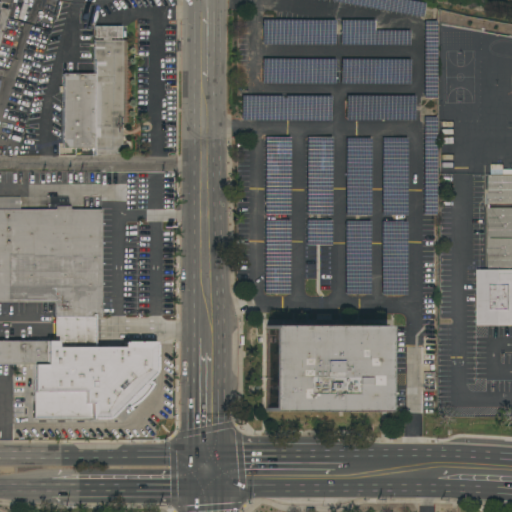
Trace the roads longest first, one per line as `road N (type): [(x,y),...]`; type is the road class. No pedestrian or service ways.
road 1 (tertiary): [(206,456),(207,0)]
road 2 (primary): [(206,490),(435,489)]
road 3 (primary): [(206,456),(0,457)]
road 4 (primary): [(52,490),(206,490)]
road 5 (primary): [(346,456),(206,456)]
